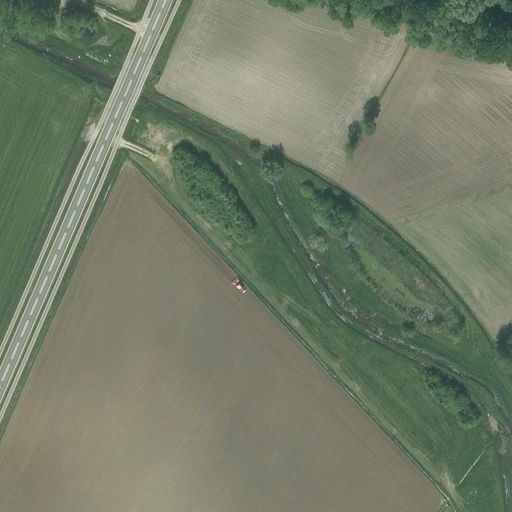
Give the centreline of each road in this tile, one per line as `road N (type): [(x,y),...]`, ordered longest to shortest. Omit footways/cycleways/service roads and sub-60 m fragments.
road 1 (secondary): [(0,389),(164,0)]
road 2 (track): [(124,65),(0,9)]
